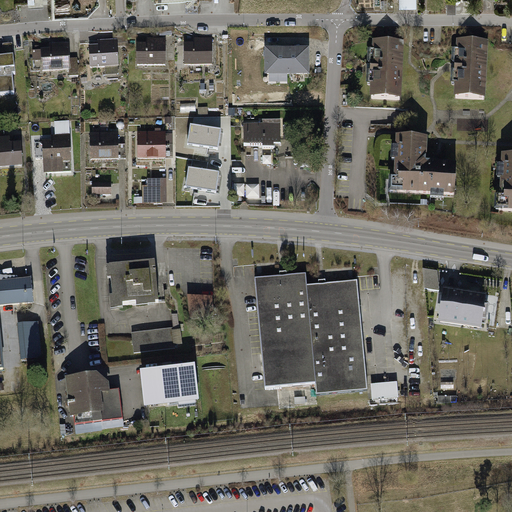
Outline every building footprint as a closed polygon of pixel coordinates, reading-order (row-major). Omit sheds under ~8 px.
[(152,45),(143,45),(144,68),(173,67),(172,40),(152,40),(152,45)] [(189,66),(218,66),(218,40),(197,40),(197,44),(189,44),(189,66)] [(104,47),(94,48),(96,69),(127,67),(125,41),(104,43),(104,47)] [(483,43),(451,41),(447,97),(479,100),(483,43)] [(401,44),(367,42),(363,98),(396,100),(401,44)] [(76,70),(74,44),(54,45),(55,50),(37,52),(39,69),(50,68),(50,73),(76,70)] [(318,48),(274,50),(275,77),(319,74),(318,48)] [(23,55),(0,58),(0,84),(1,88),(6,89),(7,97),(23,94),(20,76),(22,76),(22,70),(25,70),(23,55)] [(287,125),(248,126),(248,147),(287,147),(287,125)] [(171,133),(143,134),(143,160),(172,159),(171,133)] [(200,139),(190,139),(191,160),(219,160),(218,133),(200,133),(200,139)] [(124,134),(96,134),(96,161),(124,161),(124,134)] [(420,139),(385,137),(380,194),(444,199),(447,166),(419,164),(420,139)] [(13,138),(0,139),(0,153),(1,154),(3,170),(28,167),(25,143),(14,144),(13,138)] [(77,138),(47,140),(50,177),(70,175),(69,164),(79,163),(77,138)] [(511,155),(493,155),(490,213),(511,214),(511,155)] [(187,192),(219,196),(222,172),(190,168),(187,192)] [(113,195),(113,184),(93,183),(93,195),(113,195)] [(261,184),(248,185),(248,198),(261,197),(261,184)] [(165,187),(146,187),(146,204),(165,204),(165,187)] [(159,271),(110,275),(114,322),(162,318),(159,271)] [(0,338),(7,338),(4,309),(41,305),(38,281),(0,285),(0,338)] [(319,392),(309,296),(308,284),(257,289),(267,396),(319,392)] [(480,295),(436,289),(431,324),(475,330),(480,295)] [(360,291),(309,296),(319,392),(320,404),(370,399),(360,291)] [(209,297),(183,298),(184,317),(210,316),(209,297)] [(40,329),(18,330),(21,370),(43,369),(40,329)] [(175,333),(134,336),(135,358),(177,355),(175,333)] [(195,367),(140,375),(145,409),(200,401),(195,367)] [(106,432),(126,429),(122,396),(116,397),(103,382),(67,387),(72,427),(105,423),(106,432)]
